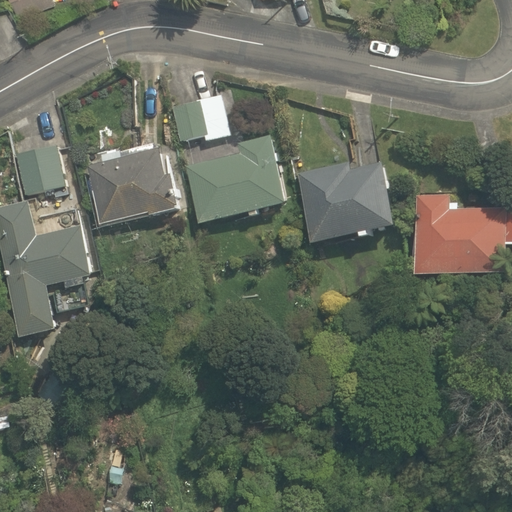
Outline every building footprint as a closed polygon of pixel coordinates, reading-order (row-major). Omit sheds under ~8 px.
[(11,0),(18,22),(57,9),(54,0),(11,0)] [(176,109),(184,145),(208,140),(209,144),(235,139),(226,98),(176,109)] [(190,170),(204,228),(292,206),(275,139),(243,146),(245,157),(190,170)] [(105,225),(120,222),(151,215),(152,219),(185,212),(178,179),(172,180),(165,146),(159,148),(155,144),(104,154),(104,162),(93,166),(105,225)] [(40,152),(49,195),(73,190),(64,147),(40,152)] [(302,178),(317,247),(402,229),(388,167),(358,173),(356,166),(302,178)] [(419,195),(421,276),(511,274),(511,246),(511,245),(511,205),(460,207),(460,202),(456,202),(456,194),(419,195)] [(0,211),(0,225),(25,340),(63,332),(53,289),(71,285),(73,291),(92,287),(90,280),(98,279),(87,228),(50,237),(47,225),(39,227),(33,204),(0,211)] [(14,395),(0,397),(0,433),(22,429),(14,395)]
